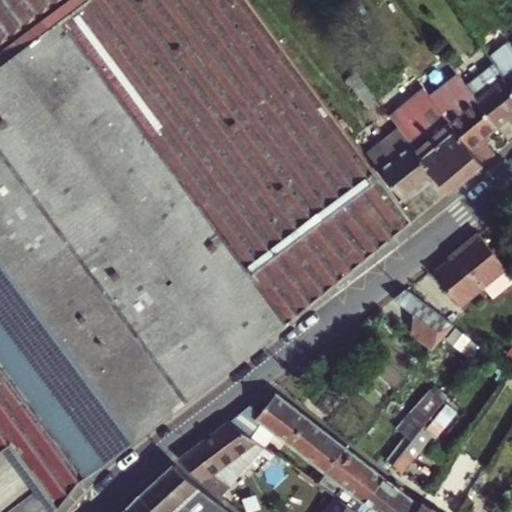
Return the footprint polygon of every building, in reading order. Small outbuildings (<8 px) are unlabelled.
[(0,447),(6,444),(56,510),(60,506),(78,484),(79,481),(232,368),(259,347),(415,219),(366,155),(361,148),(355,140),(345,127),(340,120),(249,0),(86,0),(0,64),(0,447)] [(0,0),(0,64),(86,0),(0,0)] [(511,85),(511,48),(494,63),(497,66),(511,85)] [(421,79),(409,63),(403,68),(415,84),(421,79)] [(500,80),(479,98),(489,111),(498,125),(511,114),(511,85),(497,66),(492,70),(500,80)] [(474,102),(452,119),(484,162),(497,152),(484,136),(498,125),(489,111),(479,98),(470,87),(466,91),(474,102)] [(437,100),(423,110),(433,125),(447,113),(437,100)] [(426,130),(413,140),(421,151),(438,173),(450,190),(461,181),(484,162),(452,119),(447,113),(433,125),(423,110),(415,116),(426,130)] [(345,127),(355,140),(362,134),(347,114),(340,120),(345,127)] [(413,140),(402,125),(383,140),(394,156),(382,166),(406,198),(438,173),(421,151),(413,140)] [(366,144),(361,148),(366,155),(371,151),(366,144)] [(509,264),(480,230),(459,248),(460,250),(436,269),(463,302),(509,264)] [(414,312),(407,326),(430,303),(408,287),(394,297),(414,312)] [(457,322),(452,319),(430,303),(407,326),(435,347),(457,322)] [(334,395),(336,397),(345,389),(344,389),(336,383),(317,406),(322,410),(334,395)] [(345,389),(336,397),(339,399),(346,391),(345,389)] [(280,445),(287,450),(311,420),(276,394),(262,412),(252,405),(231,421),(247,432),(259,441),(269,427),(285,439),(280,445)] [(290,452),(294,446),(329,472),(348,448),(311,420),(287,450),(290,452)] [(231,421),(182,459),(223,495),(239,474),(225,463),(231,458),(259,441),(247,432),(231,421)] [(405,449),(400,444),(389,458),(394,462),(405,449)] [(384,475),(348,448),(329,472),(320,483),(337,495),(357,509),(384,475)] [(405,449),(394,462),(399,466),(409,452),(405,449)] [(177,463),(157,480),(187,511),(217,511),(225,505),(200,486),(177,463)] [(416,511),(423,504),(384,475),(357,509),(362,511),(416,511)] [(187,511),(157,480),(142,493),(160,511),(187,511)] [(160,511),(142,493),(128,508),(132,511),(160,511)] [(362,511),(357,509),(337,495),(324,511),(362,511)] [(416,511),(440,511),(424,501),(423,504),(416,511)]
